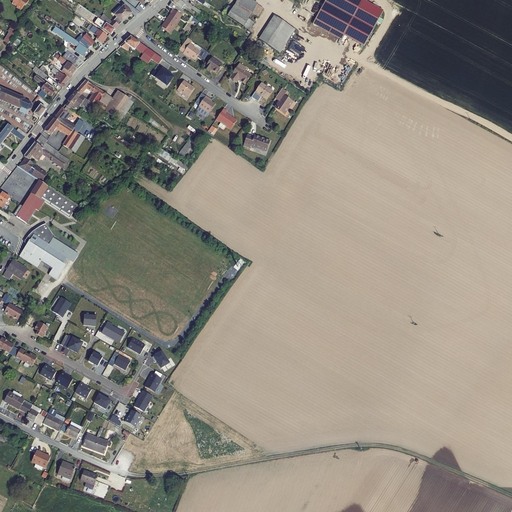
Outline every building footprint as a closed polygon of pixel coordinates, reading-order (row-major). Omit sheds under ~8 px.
[(172,0),(170,3),(175,6),(183,12),(185,8),(183,6),(173,0),(172,0)] [(173,0),(183,6),(187,2),(199,10),(200,7),(189,0),(173,0)] [(230,13),(245,24),(251,15),(254,10),(259,0),(237,0),(235,6),(230,13)] [(259,0),(254,10),(260,13),(266,3),(261,0),(259,0)] [(325,0),(317,15),(345,32),(365,43),(385,8),(370,0),(325,0)] [(118,13),(109,21),(115,26),(116,26),(120,23),(119,22),(123,19),(124,21),(134,13),(127,5),(124,3),(123,4),(122,3),(115,10),(117,12),(118,13)] [(225,11),(230,13),(235,6),(230,3),(225,11)] [(164,25),(172,30),(184,13),(183,12),(175,6),(172,10),(173,11),(164,25)] [(276,13),(267,27),(288,39),(296,27),(276,13)] [(245,24),(251,27),(257,19),(251,15),(245,24)] [(102,25),(110,31),(115,26),(109,21),(102,16),(100,19),(104,22),(102,25)] [(333,25),(323,19),(320,23),(331,29),(333,25)] [(88,30),(89,31),(90,30),(85,25),(83,22),(80,25),(83,28),(85,30),(87,31),(88,30)] [(96,34),(102,39),(106,32),(92,22),(89,26),(97,32),(96,34)] [(75,49),(83,55),(88,49),(80,42),(79,41),(63,29),(56,24),(53,28),(57,31),(57,30),(66,37),(65,38),(70,41),(71,40),(74,43),(75,42),(78,45),(75,49)] [(7,41),(15,28),(10,25),(7,28),(8,29),(3,38),(7,41)] [(261,36),(281,50),(288,39),(267,27),(261,36)] [(85,37),(92,44),(96,40),(89,33),(90,32),(88,30),(87,31),(83,36),(82,37),(84,39),(85,37)] [(150,59),(158,66),(163,60),(131,37),(130,36),(120,46),(125,49),(128,45),(135,50),(136,48),(144,54),(141,58),(145,61),(143,64),(145,65),(150,59)] [(192,55),(196,58),(202,50),(196,46),(197,45),(192,42),(193,39),(189,37),(181,48),(185,51),(190,55),(192,55)] [(67,47),(61,54),(77,67),(84,59),(67,47)] [(64,70),(70,76),(77,67),(61,54),(59,57),(66,63),(63,65),(66,68),(64,70)] [(212,68),(219,72),(225,64),(214,56),(206,67),(211,70),(212,68)] [(242,80),(246,83),(253,74),(246,69),(248,67),(241,62),(231,77),(238,81),(241,77),(243,79),(242,80)] [(24,63),(20,68),(25,74),(30,69),(24,63)] [(58,81),(62,85),(69,76),(54,64),(53,66),(55,68),(54,70),(57,72),(55,74),(60,78),(58,81)] [(166,82),(172,73),(161,65),(155,74),(166,82)] [(42,87),(50,94),(55,88),(40,75),(40,76),(36,73),(32,77),(43,86),(42,87)] [(85,77),(75,89),(81,92),(85,87),(86,88),(87,87),(93,91),(88,97),(95,102),(104,90),(85,77)] [(192,85),(182,78),(176,86),(179,88),(180,87),(187,92),(192,85)] [(261,92),(268,97),(274,89),(263,81),(256,91),(260,93),(261,92)] [(18,108),(23,110),(24,107),(31,106),(31,104),(30,100),(23,97),(23,95),(10,89),(11,87),(9,87),(9,89),(5,87),(6,85),(4,85),(3,86),(0,85),(0,96),(19,105),(18,108)] [(277,106),(286,113),(294,101),(286,95),(288,91),(284,87),(277,97),(281,100),(277,106)] [(75,89),(65,102),(70,105),(76,98),(81,101),(82,100),(88,104),(82,113),(87,116),(97,103),(95,102),(88,97),(81,92),(75,89)] [(198,103),(208,110),(214,101),(208,97),(209,96),(205,93),(198,103)] [(34,111),(39,115),(46,106),(40,102),(37,106),(35,109),(34,111)] [(92,120),(87,116),(82,113),(76,121),(67,116),(71,111),(63,104),(53,116),(78,131),(82,134),(92,120)] [(101,106),(120,118),(121,116),(103,104),(101,106)] [(226,123),(231,126),(237,118),(226,110),(227,108),(223,106),(217,116),(221,119),(219,122),(224,126),(226,123)] [(201,118),(202,115),(205,117),(207,112),(198,107),(197,110),(200,112),(198,116),(201,118)] [(68,146),(78,131),(53,116),(45,127),(52,131),(57,125),(69,132),(62,142),(68,146)] [(0,130),(0,141),(13,125),(7,121),(5,124),(0,130)] [(92,124),(104,132),(105,129),(94,122),(92,124)] [(209,130),(214,134),(217,129),(212,125),(209,130)] [(16,134),(22,138),(25,134),(21,130),(19,130),(16,134)] [(35,139),(37,141),(44,132),(42,131),(35,139)] [(68,146),(75,150),(85,135),(84,135),(82,134),(78,131),(68,146)] [(252,143),(267,150),(272,140),(257,133),(256,135),(249,132),(245,143),(251,145),(252,143)] [(24,153),(25,154),(32,159),(36,154),(38,156),(44,148),(49,151),(49,152),(59,159),(59,158),(66,163),(68,161),(63,157),(37,141),(35,139),(24,153)] [(189,139),(178,153),(187,159),(198,145),(189,139)] [(187,164),(161,149),(158,155),(184,169),(187,164)] [(19,163),(28,169),(33,162),(34,160),(32,159),(25,154),(19,163)] [(36,164),(31,171),(39,176),(40,177),(42,178),(47,171),(36,164)] [(76,201),(42,178),(40,177),(39,176),(30,190),(31,190),(43,198),(67,214),(76,201)] [(43,198),(31,190),(16,213),(25,219),(34,205),(37,207),(43,198)] [(30,233),(27,238),(30,240),(21,255),(38,266),(39,265),(42,260),(54,267),(50,274),(58,279),(63,271),(60,270),(69,256),(74,259),(78,253),(75,251),(76,250),(55,237),(56,235),(47,223),(44,224),(38,226),(34,229),(30,233)] [(15,272),(23,277),(29,267),(15,258),(6,272),(12,276),(15,272)] [(0,296),(0,301),(1,299),(4,301),(8,303),(4,310),(11,314),(17,318),(18,316),(22,318),(26,311),(16,305),(9,301),(12,296),(5,292),(2,297),(0,296)] [(70,300),(60,294),(52,309),(62,314),(70,300)] [(94,312),(82,311),(81,321),(89,322),(93,323),(94,312)] [(110,320),(106,318),(99,329),(110,335),(111,334),(118,338),(123,329),(110,322),(110,320)] [(48,325),(38,319),(34,326),(37,328),(35,331),(42,336),(48,325)] [(67,332),(62,342),(75,349),(80,339),(67,332)] [(0,334),(0,345),(3,347),(8,337),(1,333),(0,335),(0,334)] [(143,341),(131,334),(125,343),(138,350),(143,341)] [(8,337),(3,347),(13,353),(17,345),(14,343),(15,341),(8,337)] [(17,345),(13,353),(23,358),(27,351),(28,349),(21,345),(20,347),(17,345)] [(160,364),(168,359),(160,347),(151,354),(153,357),(154,356),(160,364)] [(101,354),(91,349),(86,357),(91,360),(92,360),(96,362),(95,362),(96,363),(101,354)] [(27,351),(23,358),(33,364),(38,355),(31,351),(30,353),(27,351)] [(115,355),(112,361),(123,367),(128,357),(117,351),(115,355)] [(111,353),(106,361),(111,363),(112,361),(115,355),(111,353)] [(47,363),(43,361),(38,371),(49,378),(54,368),(47,364),(47,363)] [(60,369),(54,379),(65,385),(71,376),(63,372),(63,371),(60,369)] [(144,383),(153,388),(161,375),(151,370),(148,375),(149,375),(147,378),(147,377),(144,383)] [(78,380),(72,390),(84,396),(89,387),(82,383),(82,382),(78,380)] [(142,408),(151,392),(141,387),(137,394),(137,395),(137,396),(136,396),(132,402),(142,408)] [(3,397),(2,400),(25,412),(29,404),(30,403),(18,396),(19,394),(11,389),(10,392),(6,390),(5,394),(3,397)] [(101,392),(97,390),(91,400),(103,407),(108,398),(100,394),(101,392)] [(25,412),(24,413),(39,421),(41,418),(44,412),(29,404),(25,412)] [(132,424),(138,413),(129,407),(125,415),(124,415),(122,419),(132,424)] [(46,408),(44,412),(41,418),(53,425),(59,415),(46,408)] [(67,420),(62,429),(74,435),(78,426),(67,420)] [(83,428),(77,440),(87,446),(93,434),(83,428)] [(96,435),(93,434),(87,446),(91,448),(96,435)] [(104,439),(96,435),(91,448),(98,451),(104,439)] [(50,455),(36,449),(31,460),(45,467),(50,455)] [(59,471),(70,476),(74,466),(63,461),(59,471)] [(78,480),(92,485),(95,476),(88,473),(88,472),(82,469),(78,480)]
